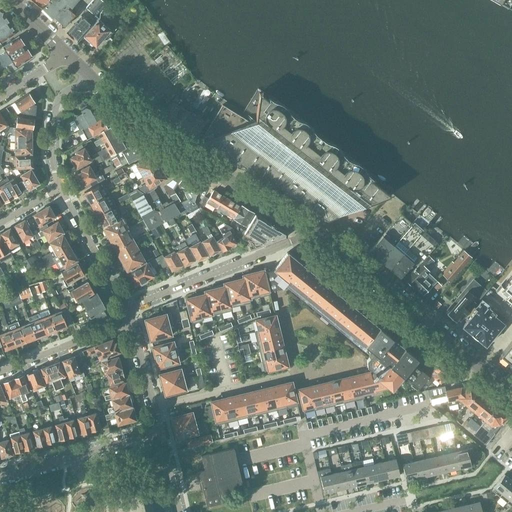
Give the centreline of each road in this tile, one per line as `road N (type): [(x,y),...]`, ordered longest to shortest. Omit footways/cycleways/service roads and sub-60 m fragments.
road 1 (tertiary): [(311,234),(160,140),(90,76)]
road 2 (tertiary): [(511,394),(344,256)]
road 3 (residential): [(311,234),(125,308)]
road 4 (residential): [(0,478),(159,431)]
road 5 (unknown): [(275,292),(291,373),(361,360)]
road 6 (residential): [(153,407),(291,373)]
road 7 (residential): [(129,321),(0,370)]
road 8 (residential): [(60,188),(125,308)]
road 9 (residential): [(60,188),(54,107),(90,76)]
